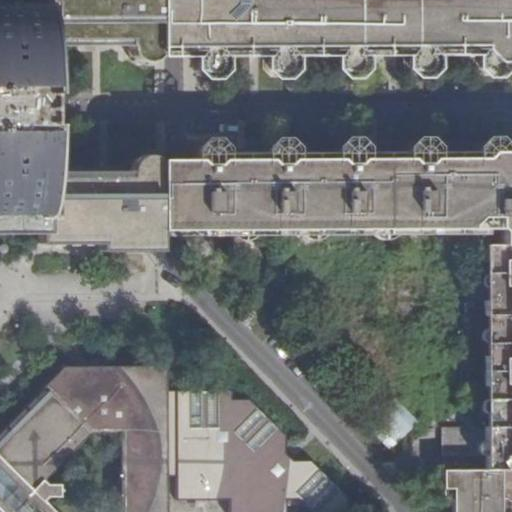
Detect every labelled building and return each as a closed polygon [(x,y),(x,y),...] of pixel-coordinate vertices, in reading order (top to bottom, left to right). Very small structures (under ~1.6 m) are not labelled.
[(0,0),(0,228),(36,229),(36,242),(96,242),(96,251),(158,250),(158,227),(158,160),(155,159),(155,157),(146,154),(146,156),(141,156),(141,155),(133,158),(134,161),(130,164),(127,163),(125,169),(128,170),(127,182),(124,176),(114,176),(114,180),(113,182),(109,178),(109,176),(100,176),(99,178),(96,182),(93,178),(93,176),(85,176),(85,178),(82,182),(79,178),(79,176),(71,176),(71,178),(67,182),(63,179),(64,176),(54,175),(52,179),(44,170),(39,168),(39,166),(44,166),(45,158),(39,154),(47,154),(47,139),(49,138),(49,124),(49,113),(49,96),(50,78),(47,77),(47,63),(38,63),(43,60),(44,52),(39,48),(44,46),(47,42),(49,40),(50,37),(54,41),(64,42),(64,39),(66,36),(70,39),(69,41),(78,42),(78,39),(80,37),(84,39),(84,41),(93,42),(94,39),(96,36),(99,38),(99,41),(108,41),(108,38),(111,36),(114,39),(115,41),(124,41),(125,38),(127,36),(126,48),(124,49),(129,56),(131,56),(132,59),(132,61),(141,64),(141,61),(145,62),(146,63),(155,60),(155,58),(158,54),(157,0),(0,0)] [(511,0),(157,0),(158,54),(185,54),(199,54),(197,59),(197,64),(199,68),(203,71),(208,72),(212,69),(214,64),(214,60),(212,55),(269,54),(267,58),(266,63),(268,67),(271,70),(276,71),(280,70),(283,67),(284,63),(284,59),(283,55),(338,55),(336,59),(336,63),(338,66),(341,69),(345,70),(349,69),(352,67),(354,64),(354,61),(353,58),(353,49),(409,49),(409,53),(407,57),(407,62),(409,66),(412,68),(416,69),(420,68),(423,66),(425,62),(425,58),(423,55),(479,54),(477,57),(476,61),(477,65),(479,68),(483,70),(486,71),(489,70),(492,68),(494,65),(494,62),(511,62),(511,0)] [(449,511),(506,511),(507,511),(507,508),(508,504),(506,501),(504,498),(500,497),(497,497),(497,470),(511,470),(511,151),(494,152),(491,148),(488,146),(485,145),(481,146),(478,148),(477,152),(425,152),(424,149),(422,146),(419,144),(416,144),(413,145),(411,146),(409,149),(408,151),(355,153),(353,147),(350,145),(346,144),(342,145),(339,148),(337,153),(286,154),(283,146),(279,144),(275,143),(272,145),(269,148),(267,153),(216,152),(214,148),(210,146),(206,144),(203,144),(200,145),(199,148),(198,151),(197,160),(185,160),(158,160),(158,227),(187,227),(200,227),(496,228),(496,245),(482,245),(482,260),(485,260),(485,301),(483,301),(482,317),(485,317),(485,357),(483,357),(483,386),(485,386),(485,427),(440,427),(440,455),(482,456),(482,470),(440,471),(440,498),(449,498),(449,511)] [(285,511),(286,508),(286,503),(299,503),(304,508),(307,511),(346,511),(346,502),(308,465),(289,464),(281,457),(281,438),(244,400),(231,401),(230,393),(164,391),(164,368),(136,368),(61,367),(0,428),(0,511),(165,511),(166,478),(176,478),(176,501),(229,503),(229,511),(285,511)] [(369,425),(392,447),(417,421),(394,399),(369,425)]
